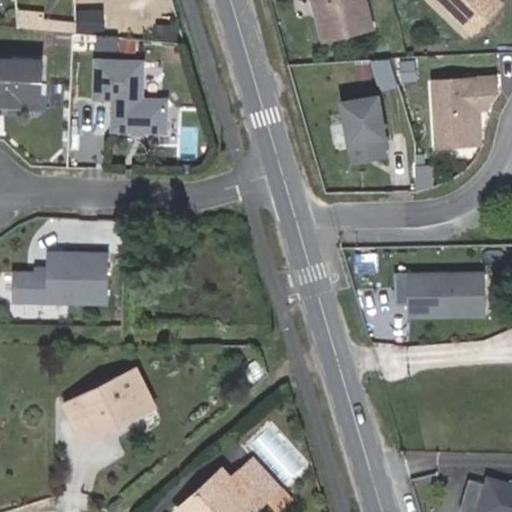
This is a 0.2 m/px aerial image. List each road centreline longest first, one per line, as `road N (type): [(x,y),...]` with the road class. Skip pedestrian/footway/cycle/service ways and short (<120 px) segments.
road 1 (tertiary): [(294,214),(384,511)]
road 2 (residential): [(0,188),(199,197),(281,172)]
road 3 (residential): [(294,214),(442,209),(475,192),(511,129)]
road 4 (tertiary): [(230,0),(281,172)]
road 5 (unknown): [(340,366),(511,351)]
